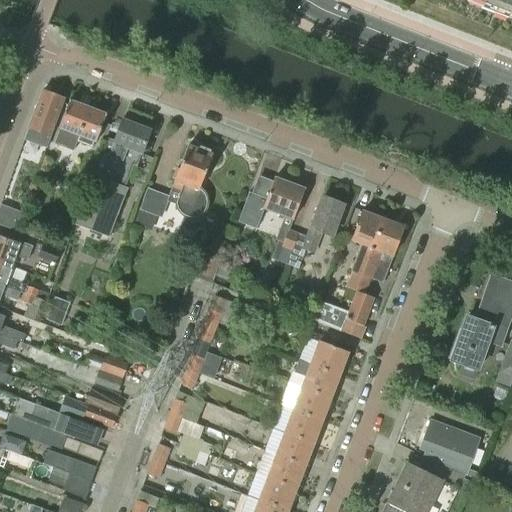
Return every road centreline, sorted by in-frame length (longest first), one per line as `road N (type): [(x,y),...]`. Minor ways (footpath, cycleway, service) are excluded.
road 1 (residential): [(0,177),(36,77),(73,62),(449,209)]
road 2 (residential): [(330,511),(449,209)]
road 3 (tertiary): [(511,85),(306,0)]
